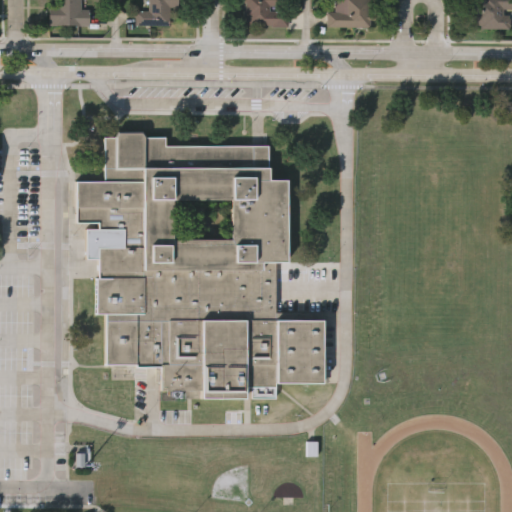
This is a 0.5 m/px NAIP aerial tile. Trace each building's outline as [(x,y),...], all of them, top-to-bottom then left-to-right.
[(81,0),(81,8),(89,8),(89,24),(48,24),(49,2),(54,2),(54,0),(81,0)] [(134,23),(135,9),(148,9),(148,0),(178,0),(178,6),(170,6),(169,23),(134,23)] [(280,0),(280,4),(269,4),(269,9),(288,9),(288,25),(271,25),(271,23),(246,23),(246,16),(243,16),(243,6),(245,6),(245,0),(280,0)] [(369,0),(369,26),(325,26),(325,11),(343,12),(343,0),(369,0)] [(511,0),(511,10),(502,10),(503,16),(509,16),(509,30),(480,30),(480,26),(471,26),(471,16),(473,16),(473,7),(471,7),(471,0),(511,0)] [(138,131),(140,135),(162,135),(162,144),(264,143),(264,178),(283,178),(283,260),(271,260),(271,311),(305,311),(305,318),(318,318),(318,381),(271,381),(271,397),(247,397),(247,385),(241,385),(241,396),(197,396),(197,389),(158,389),(158,365),(132,365),(132,363),(102,363),(101,312),(92,312),(92,277),(95,277),(94,257),(84,257),(83,227),(94,227),(94,220),(72,221),(72,180),(101,180),(101,135),(112,135),(115,131),(138,131)]
